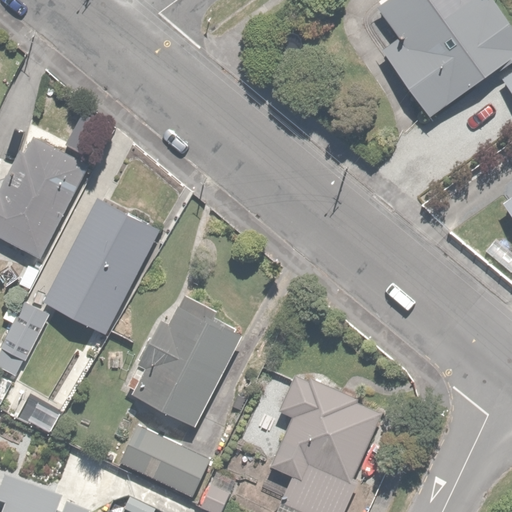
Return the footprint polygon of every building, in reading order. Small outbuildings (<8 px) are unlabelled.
[(511,60),(511,31),(488,0),(388,0),(376,9),(397,37),(379,51),(431,121),(511,60)] [(511,71),(503,77),(511,90),(511,71)] [(0,227),(41,251),(90,162),(35,131),(6,184),(0,180),(0,227)] [(511,194),(502,202),(511,216),(511,194)] [(164,229),(101,195),(47,294),(110,328),(164,229)] [(198,424),(243,333),(245,328),(183,297),(174,316),(164,312),(126,388),(198,424)] [(52,313),(26,299),(0,346),(0,359),(20,370),(52,313)] [(33,389),(9,373),(0,387),(0,409),(14,419),(33,389)] [(343,511),(385,411),(357,398),(308,378),(273,466),(289,472),(273,511),(343,511)] [(216,447),(147,415),(125,462),(193,494),(216,447)] [(88,511),(90,509),(4,476),(0,485),(0,505),(9,509),(7,511),(88,511)] [(132,493),(124,506),(132,511),(155,511),(157,510),(132,493)]
